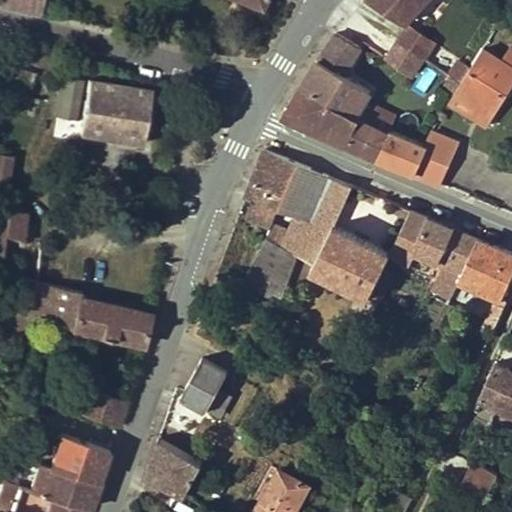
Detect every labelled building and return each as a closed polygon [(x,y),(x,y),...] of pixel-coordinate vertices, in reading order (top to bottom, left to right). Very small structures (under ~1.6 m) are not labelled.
[(0,0),(0,1),(41,11),(42,0),(0,0)] [(369,0),(405,23),(424,0),(369,0)] [(423,57),(434,41),(409,24),(399,40),(423,57)] [(371,90),(345,74),(362,47),(336,32),(319,59),(302,87),(355,116),(362,105),(371,90)] [(411,75),(423,57),(399,40),(387,58),(411,75)] [(497,109),(511,85),(511,47),(510,47),(502,60),(483,48),(474,61),(455,92),(480,107),(483,101),(497,109)] [(460,82),(470,66),(459,58),(450,74),(450,75),(460,82)] [(424,92),(435,70),(422,63),(411,86),(424,92)] [(455,92),(460,82),(450,75),(444,84),(455,92)] [(79,133),(81,133),(142,143),(151,89),(88,79),(79,133)] [(355,116),(302,87),(285,115),(316,129),(347,143),(359,118),(355,116)] [(474,116),(480,107),(455,92),(449,101),(474,116)] [(390,129),(397,116),(376,107),(374,112),(362,105),(355,116),(359,118),(347,143),(377,157),(390,129)] [(443,119),(447,113),(443,110),(440,109),(436,115),(439,117),(443,119)] [(415,173),(428,145),(426,144),(390,129),(377,157),(415,173)] [(440,184),(458,143),(431,131),(426,144),(428,145),(415,173),(440,184)] [(297,213),(311,218),(322,195),(330,176),(266,148),(247,196),(254,198),(277,206),(297,213)] [(0,188),(6,189),(12,154),(0,152),(0,188)] [(322,195),(341,203),(350,183),(330,176),(322,195)] [(342,204),(341,203),(322,195),(311,218),(308,224),(328,235),(334,224),(342,204)] [(270,226),(277,206),(254,198),(248,216),(270,226)] [(21,239),(24,209),(0,207),(0,264),(0,268),(0,274),(24,279),(37,281),(40,241),(39,241),(21,239)] [(390,252),(389,253),(408,262),(414,250),(444,265),(433,288),(449,296),(446,302),(448,303),(461,280),(479,238),(411,209),(390,252)] [(308,224),(311,218),(297,213),(289,229),(281,246),(296,255),(298,255),(298,256),(313,263),(310,269),(367,297),(369,294),(382,267),(389,253),(390,252),(334,224),(328,235),(308,224)] [(281,246),(289,229),(273,223),(267,237),(269,238),(244,286),(281,300),(298,255),(296,255),(281,246)] [(479,238),(461,280),(504,299),(511,280),(511,251),(494,244),(494,245),(482,240),(479,238)] [(401,276),(382,267),(369,294),(387,304),(401,276)] [(19,340),(25,316),(35,318),(144,344),(151,312),(79,296),(81,290),(37,281),(24,279),(20,304),(9,302),(2,338),(19,340)] [(35,318),(25,316),(19,340),(30,342),(35,318)] [(474,342),(480,346),(483,340),(476,337),(474,342)] [(206,409),(207,407),(218,389),(228,371),(202,357),(181,395),(206,409)] [(511,369),(495,362),(479,398),(494,405),(492,410),(506,417),(509,411),(511,412),(511,369)] [(126,399),(74,382),(69,409),(117,424),(126,399)] [(230,397),(218,389),(207,407),(220,414),(230,397)] [(159,437),(146,474),(184,495),(202,462),(159,437)] [(295,511),(312,480),(274,461),(247,511),(295,511)] [(498,472),(473,461),(462,486),(486,498),(498,472)] [(31,489),(52,495),(88,506),(97,479),(39,462),(31,489)] [(5,480),(3,488),(15,493),(18,484),(5,480)] [(405,511),(413,497),(385,483),(375,507),(384,511),(405,511)] [(15,493),(3,488),(0,495),(0,506),(10,509),(15,493)] [(86,511),(88,507),(52,495),(48,511),(86,511)] [(371,511),(358,505),(350,501),(344,511),(371,511)]
